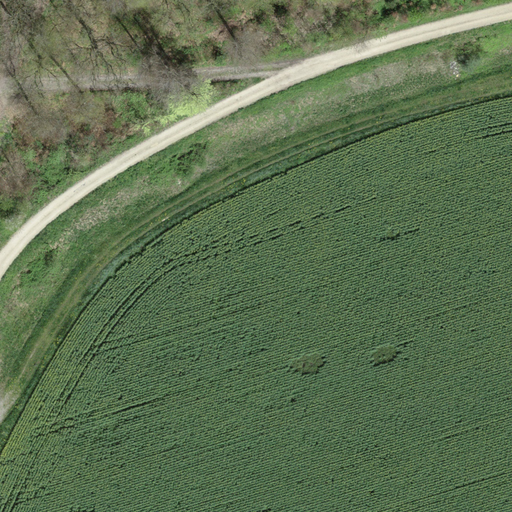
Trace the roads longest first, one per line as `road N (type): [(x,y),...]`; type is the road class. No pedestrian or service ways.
road 1 (track): [(511,84),(308,140),(144,225),(100,262),(0,402)]
road 2 (track): [(0,262),(64,197),(232,101),(416,30),(511,8)]
road 3 (track): [(0,81),(302,71)]
